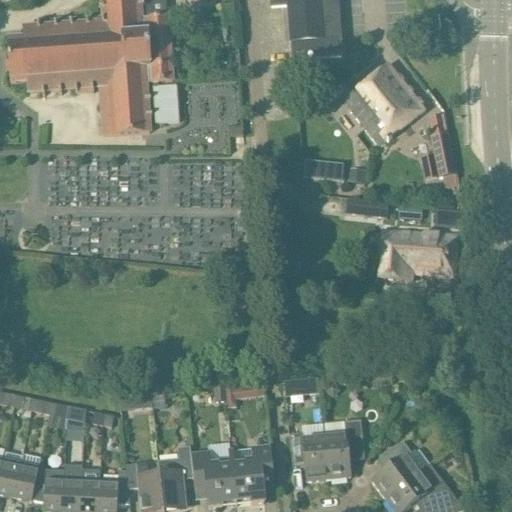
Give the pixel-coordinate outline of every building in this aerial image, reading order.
[(173,85),(166,0),(153,0),(150,8),(143,8),(143,5),(140,5),(139,0),(101,0),(102,9),(97,9),(98,12),(103,11),(103,20),(86,22),(87,26),(73,27),(73,23),(70,23),(70,27),(58,28),(58,24),(54,24),(54,29),(41,30),(40,25),(37,26),(38,30),(23,31),(24,41),(8,43),(9,56),(6,56),(7,73),(10,73),(11,87),(27,86),(28,96),(42,95),(42,99),(45,99),(45,95),(59,93),(59,98),(62,98),(62,93),(75,92),(75,97),(94,95),(93,91),(99,90),(100,104),(98,104),(99,108),(101,107),(102,120),(99,121),(99,124),(102,124),(103,139),(150,135),(149,120),(154,119),(153,117),(148,117),(147,104),(152,103),(152,100),(147,100),(146,87),(173,85)] [(342,60),(337,0),(270,0),(271,11),(289,10),(293,63),(342,60)] [(235,28),(234,6),(222,7),(223,28),(235,28)] [(344,104),(379,150),(424,116),(388,70),(344,104)] [(179,124),(177,89),(153,90),(156,126),(179,124)] [(456,179),(447,139),(431,142),(440,182),(456,179)] [(306,165),(304,183),(342,186),(343,169),(306,165)] [(351,171),(350,185),(362,186),(363,172),(351,171)] [(389,206),(348,202),(346,218),(387,222),(389,206)] [(422,211),(399,209),(398,221),(421,223),(422,211)] [(463,231),(463,215),(436,213),(435,229),(463,231)] [(459,241),(384,234),(380,284),(412,286),(413,277),(456,281),(459,241)] [(296,384),(284,386),(286,399),(298,398),(296,384)] [(235,389),(225,390),(227,412),(237,411),(236,403),(235,389)] [(0,407),(14,410),(17,399),(0,394),(0,407)] [(35,402),(17,399),(14,410),(32,414),(35,402)] [(52,406),(35,402),(32,414),(50,418),(52,406)] [(68,410),(52,406),(50,418),(66,421),(68,410)] [(79,412),(68,410),(66,421),(76,424),(79,412)] [(92,428),(101,430),(103,417),(94,416),(92,428)] [(103,417),(101,430),(112,432),(114,419),(103,417)] [(325,440),(324,441),(329,483),(351,481),(349,459),(365,457),(361,423),(323,428),(325,440)] [(325,440),(323,428),(302,430),(303,438),(290,439),(293,466),(305,464),(307,486),(329,483),(324,441),(325,440)] [(384,502),(431,469),(420,453),(416,454),(411,457),(403,446),(382,461),(389,472),(371,484),(384,502)] [(158,465),(160,481),(162,511),(171,511),(185,511),(182,484),(193,483),(191,460),(191,459),(190,450),(178,451),(180,463),(158,465)] [(245,469),(232,470),(236,509),(263,506),(262,496),(276,495),(271,451),(253,453),(254,465),(245,466),(245,469)] [(0,479),(0,498),(14,502),(21,468),(22,460),(5,456),(3,464),(0,479)] [(23,458),(22,460),(21,468),(14,502),(32,506),(39,472),(41,462),(23,458)] [(236,509),(232,470),(219,471),(219,468),(211,469),(209,458),(191,459),(191,460),(193,483),(195,503),(207,502),(208,511),(236,509)] [(162,511),(160,481),(148,483),(147,467),(125,469),(126,474),(128,493),(139,492),(140,511),(162,511)] [(64,483),(62,511),(80,511),(82,473),(83,469),(65,468),(64,474),(65,483),(64,483)] [(391,511),(407,511),(414,507),(417,511),(461,511),(431,469),(384,502),(391,511)] [(39,472),(32,506),(44,508),(43,511),(62,511),(64,483),(65,483),(64,474),(39,472)] [(82,473),(80,511),(98,511),(100,485),(100,474),(82,473)] [(128,493),(126,474),(119,474),(119,479),(104,478),(104,486),(100,485),(98,511),(116,511),(117,508),(130,509),(128,493)]
